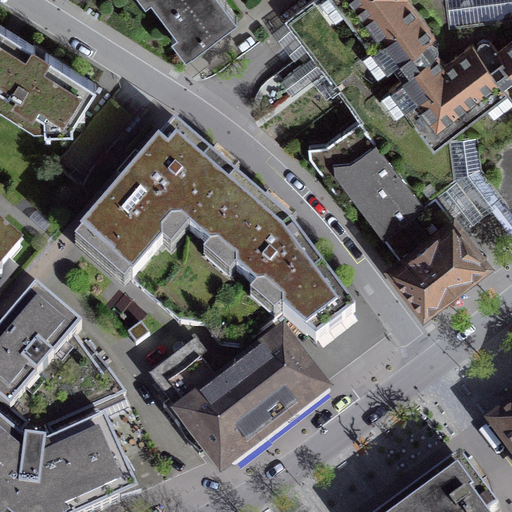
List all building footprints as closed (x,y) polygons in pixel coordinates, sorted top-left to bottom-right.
[(236,17),(223,0),(153,0),(192,51),(236,17)] [(473,139),(478,161),(511,134),(511,12),(453,21),(451,3),(450,0),(295,0),(283,9),(359,118),(424,203),(436,194),(457,178),(456,140),(466,139),(473,139)] [(96,83),(0,22),(0,84),(44,113),(44,128),(73,128),(73,120),(78,112),(84,111),(84,102),(96,83)] [(485,259),(436,194),(424,203),(359,118),(326,143),(308,146),(309,156),(344,201),(352,194),(401,258),(392,264),(424,306),(450,286),(451,287),(461,280),(460,278),(485,259)] [(81,237),(133,282),(162,249),(162,239),(171,228),(180,228),(226,174),(174,129),(81,237)] [(511,134),(478,161),(479,168),(511,213),(511,134)] [(291,229),(226,174),(180,228),(171,228),(162,239),(162,249),(133,282),(177,322),(205,327),(220,345),(242,348),(284,316),(316,345),(355,315),(291,229)] [(0,276),(2,277),(2,267),(20,247),(0,229),(0,276)] [(0,405),(27,427),(30,423),(47,425),(49,429),(126,395),(86,340),(80,345),(74,338),(81,329),(54,306),(36,290),(6,325),(1,326),(0,326),(0,405)] [(321,393),(281,341),(226,385),(195,346),(152,379),(171,401),(163,407),(200,454),(206,449),(222,470),(321,393)] [(511,411),(492,426),(511,453),(511,411)] [(0,511),(96,511),(120,501),(121,503),(140,496),(105,421),(45,448),(45,444),(26,443),(25,445),(0,424),(0,511)] [(497,511),(460,461),(389,511),(497,511)]
